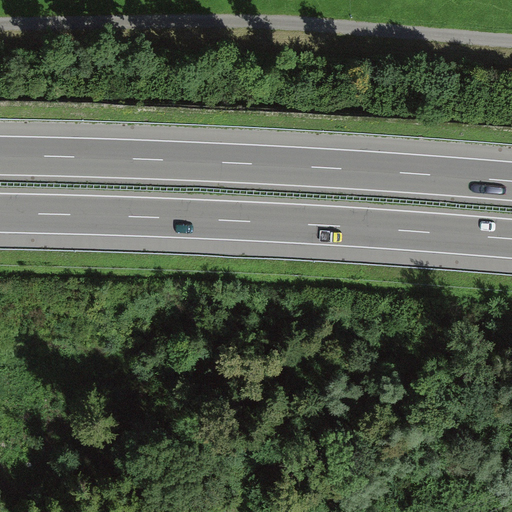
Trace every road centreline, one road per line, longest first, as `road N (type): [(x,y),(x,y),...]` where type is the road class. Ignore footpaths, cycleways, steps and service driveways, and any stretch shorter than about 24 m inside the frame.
road 1 (motorway): [(511,181),(0,155)]
road 2 (motorway): [(0,214),(511,240)]
road 3 (track): [(0,22),(511,46)]
